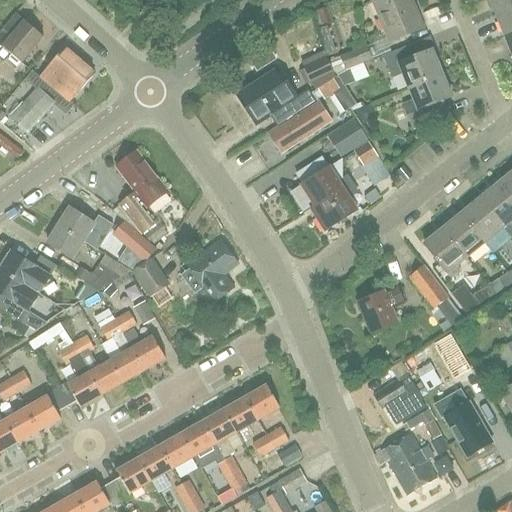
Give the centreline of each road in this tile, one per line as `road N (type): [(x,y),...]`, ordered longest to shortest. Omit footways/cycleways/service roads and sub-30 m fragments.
road 1 (residential): [(0,496),(76,452),(106,444),(170,406),(191,383),(297,328)]
road 2 (residential): [(511,136),(285,299)]
road 3 (residential): [(285,299),(256,234),(152,93)]
road 4 (residential): [(376,511),(297,328)]
road 5 (residential): [(0,201),(152,93)]
road 6 (residential): [(152,93),(277,0)]
road 7 (residential): [(511,128),(456,0)]
road 8 (residential): [(152,93),(53,0)]
